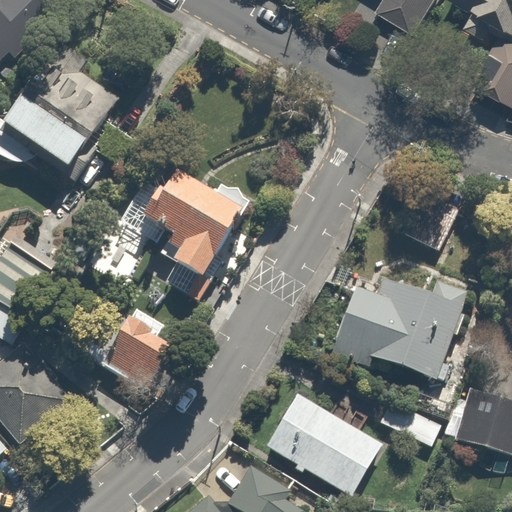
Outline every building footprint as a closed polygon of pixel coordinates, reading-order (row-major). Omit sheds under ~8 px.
[(383,0),(376,16),(426,40),(445,0),(383,0)] [(511,0),(458,0),(452,15),(501,37),(488,66),(507,74),(494,103),(511,111),(511,0)] [(0,55),(21,31),(0,13),(0,55)] [(0,144),(0,162),(27,181),(37,167),(81,197),(138,112),(58,58),(0,144)] [(258,222),(178,180),(152,230),(188,249),(170,282),(214,305),(258,222)] [(379,308),(351,297),(326,362),(377,381),(382,370),(448,395),(484,299),(443,284),(435,304),(388,286),(379,308)] [(186,359),(132,322),(101,368),(155,405),(186,359)] [(26,354),(0,376),(0,471),(72,405),(26,354)] [(511,404),(476,396),(462,452),(511,464),(511,404)] [(392,453),(303,402),(272,456),(361,508),(392,453)] [(452,431),(392,403),(382,424),(442,452),(452,431)] [(297,511),(258,475),(228,507),(233,511),(210,511),(207,509),(204,511),(297,511)]
